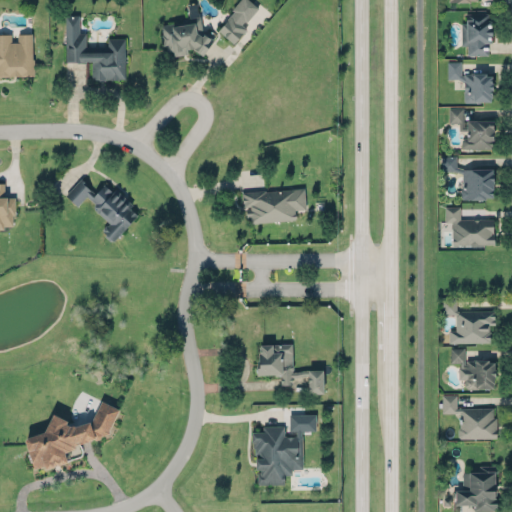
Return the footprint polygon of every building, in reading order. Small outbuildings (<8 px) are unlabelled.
[(217,28),(233,10),(231,8),(237,0),(250,0),(258,6),(246,20),(244,19),(241,22),(246,27),(233,42),(217,28)] [(65,13),(78,13),(79,31),(85,31),(85,45),(107,44),(107,37),(124,37),(125,77),(118,77),(118,78),(110,78),(110,77),(105,77),(105,78),(91,77),(91,59),(85,59),(85,61),(75,59),(65,60),(65,13)] [(487,55),(488,43),(490,43),(490,13),(465,13),(465,22),(461,22),(461,45),(467,45),(467,54),(487,55)] [(161,24),(171,22),(172,24),(193,20),(192,16),(199,15),(203,31),(207,33),(213,39),(207,45),(202,54),(193,47),(187,48),(187,52),(174,55),(173,50),(167,50),(166,43),(163,44),(161,32),(162,32),(161,24)] [(0,32),(10,32),(10,40),(17,40),(17,32),(31,32),(32,57),(33,57),(34,74),(0,74),(0,32)] [(447,60),(460,60),(461,73),(463,75),(463,72),(471,72),(472,70),(486,71),(486,73),(491,73),(493,83),(493,87),(490,99),(478,100),(474,102),(465,101),(464,99),(464,81),(458,77),(447,78),(447,60)] [(448,107),(462,107),(463,125),(466,125),(467,118),(493,118),(493,129),(493,137),(492,146),(464,147),(462,145),(461,139),(463,136),(467,136),(467,129),(459,129),(459,122),(448,121),(448,107)] [(441,154),(455,154),(456,164),(462,167),(468,167),(492,166),(493,171),(493,177),(492,195),(485,195),(485,196),(462,197),(460,195),(460,188),(462,187),(462,172),(454,169),(442,169),(441,154)] [(64,193),(80,176),(86,182),(85,184),(94,192),(103,182),(111,190),(115,187),(133,203),(130,206),(138,213),(113,240),(112,239),(110,239),(104,234),(106,232),(102,229),(102,227),(105,224),(107,224),(109,222),(93,207),(93,203),(95,202),(86,195),(77,205),(64,193)] [(4,182),(0,181),(0,227),(14,227),(14,197),(4,197),(4,182)] [(295,220),(295,209),(305,208),(304,188),(244,191),(245,222),(295,220)] [(444,205),(459,205),(460,217),(492,217),(494,242),(452,242),(451,220),(444,220),(444,205)] [(494,310),(455,310),(456,298),(441,298),(441,314),(455,314),(455,329),(449,329),(449,342),(489,343),(489,324),(494,324),(494,310)] [(259,342),(291,342),(292,362),(292,365),(292,370),(298,370),(305,368),(308,368),(322,368),(323,391),(308,391),(308,373),(302,374),(292,375),(292,382),(280,384),(280,374),(274,374),(274,372),(256,373),(256,368),(256,367),(256,365),(258,365),(258,361),(257,351),(259,342)] [(450,347),(464,347),(464,363),(466,363),(466,359),(474,358),(474,357),(488,357),(488,360),(494,360),(494,366),(495,366),(495,374),(494,374),(494,382),(493,382),(493,386),(478,386),(477,387),(467,387),(464,384),(464,377),(458,377),(458,365),(459,365),(459,361),(450,361),(450,347)] [(457,434),(458,429),(460,425),(460,411),(441,411),(442,393),(456,394),(457,406),(493,406),(493,416),(496,415),(496,436),(460,437),(457,434)] [(25,436),(43,429),(51,412),(65,418),(64,422),(68,424),(71,423),(73,424),(90,419),(100,398),(119,407),(108,431),(102,433),(99,438),(95,439),(93,438),(92,436),(71,443),(72,445),(61,449),(64,458),(44,465),(43,463),(33,466),(23,439),(25,436)] [(251,429),(261,429),(262,424),(283,424),(283,433),(301,434),(303,467),(292,467),(291,472),(284,473),(284,482),(257,482),(257,472),(260,471),(260,467),(255,467),(256,456),(258,456),(258,452),(254,452),(254,447),(252,446),(252,441),(251,440),(251,429)] [(462,470),(462,487),(453,488),(452,498),(455,501),(456,503),(474,503),(474,509),(496,509),(498,504),(495,469),(462,470)]
